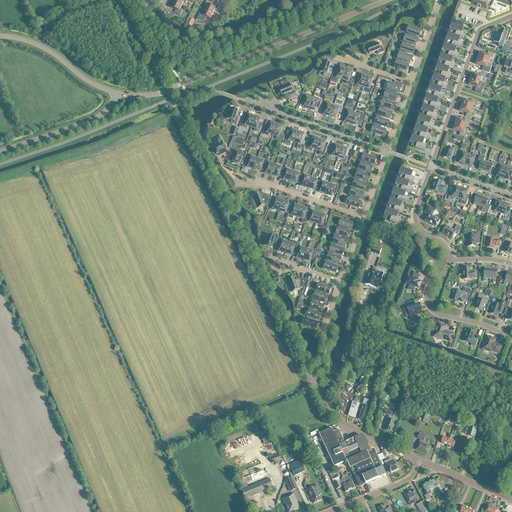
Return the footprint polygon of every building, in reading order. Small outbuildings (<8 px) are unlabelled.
[(487,9),(489,0),(472,0),(472,3),(472,4),(478,6),(477,6),(480,7),(481,7),(486,9),(487,9)] [(211,7),(213,4),(207,1),(204,6),(207,7),(205,11),(213,14),(216,9),(211,7)] [(180,10),(182,6),(174,3),(171,8),(176,10),(175,13),(180,16),(183,11),(180,10)] [(210,20),(213,14),(205,11),(204,14),(202,13),(201,15),(200,15),(198,20),(204,21),(204,22),(206,18),(210,20)] [(452,24),(454,25),(452,29),(457,31),(455,36),(460,38),(460,39),(464,40),(465,36),(464,36),(465,33),(462,32),(464,28),(452,24)] [(418,37),(420,31),(409,27),(407,33),(408,33),(407,36),(416,40),(417,37),(418,37)] [(511,42),(508,41),(511,31),(505,29),(503,35),(497,33),(494,43),(499,45),(498,47),(503,48),(502,50),(507,52),(509,48),(510,48),(511,43),(511,42)] [(459,42),(460,39),(460,38),(455,36),(448,34),(450,35),(449,39),(453,41),(451,46),(457,48),(456,49),(460,50),(461,46),(460,46),(461,43),(459,42)] [(415,46),(417,40),(416,40),(407,36),(406,36),(405,40),(402,39),(400,44),(407,46),(408,43),(415,46)] [(379,47),(378,44),(374,45),(371,46),(367,48),(370,54),(377,51),(378,55),(384,52),(382,46),(379,47)] [(413,48),(407,46),(400,44),(403,45),(402,48),(399,48),(397,53),(404,55),(405,52),(411,54),(413,48)] [(455,52),(456,49),(457,48),(451,46),(445,44),(447,45),(445,49),(450,51),(448,56),(448,57),(453,58),(453,59),(457,60),(458,56),(457,56),(458,53),(455,52)] [(410,57),(404,55),(397,53),(400,54),(399,57),(396,56),(394,61),(401,63),(402,60),(408,63),(410,57)] [(487,56),(480,54),(479,57),(478,59),(489,63),(491,57),(493,58),(494,55),(488,53),(487,56)] [(452,63),(453,59),(453,58),(448,57),(448,56),(441,54),(443,55),(441,60),(446,61),(444,66),(444,67),(449,69),(453,70),(454,67),(453,66),(454,63),(452,63)] [(487,68),(489,63),(478,59),(477,61),(478,62),(476,65),(483,67),(482,70),(488,72),(489,69),(487,68)] [(405,72),(407,66),(401,63),(394,61),(397,62),(395,68),(405,72)] [(331,64),(324,62),(323,65),(322,65),(321,69),(322,69),(320,72),(324,74),(323,76),(329,78),(332,72),(328,71),(331,64)] [(448,73),(449,69),(444,67),(444,66),(438,64),(437,64),(439,65),(438,70),(442,71),(441,77),(440,77),(446,79),(449,80),(451,77),(449,76),(450,74),(448,73)] [(339,79),(343,80),(346,70),(340,68),(339,72),(338,75),(335,74),(333,81),(338,83),(339,79)] [(351,76),(352,72),(350,71),(347,70),(346,70),(343,80),(346,81),(345,84),(351,86),(353,80),(350,79),(351,76)] [(444,83),(446,79),(440,77),(441,77),(434,74),(434,75),(436,75),(434,80),(439,81),(437,87),(442,89),(446,90),(447,87),(446,86),(447,84),(444,83)] [(480,77),(473,74),(472,78),(471,77),(471,80),(481,84),(482,81),(485,81),(486,76),(481,74),(480,77)] [(364,88),(367,77),(361,75),(360,79),(359,82),(356,81),(354,87),(359,89),(360,86),(364,88)] [(372,83),(373,80),(371,79),(371,78),(367,77),(364,88),(367,89),(366,93),(371,94),(373,87),(371,86),(372,83)] [(481,84),(471,80),(470,82),(469,86),(476,88),(475,91),(481,93),(483,88),(485,85),(481,84)] [(298,97),(294,88),(292,84),(286,87),(286,86),(283,88),(279,89),(282,96),(289,93),(291,100),(298,97)] [(398,93),(400,87),(389,84),(387,89),(384,88),(383,91),(386,92),(396,96),(397,93),(398,93)] [(441,93),(442,89),(437,87),(430,84),(430,85),(432,85),(431,90),(435,92),(433,97),(439,99),(442,101),(444,97),(442,96),(443,94),(441,93)] [(395,102),(397,96),(396,96),(386,92),(385,96),(382,95),(381,100),(387,102),(388,99),(395,102)] [(313,100),(313,97),(305,94),(303,100),(305,101),(304,104),(303,108),(305,109),(309,110),(313,100)] [(437,103),(439,99),(433,97),(427,95),(429,96),(427,100),(432,102),(430,107),(435,109),(439,111),(440,107),(439,107),(440,104),(437,103)] [(320,106),(322,100),(317,99),(316,101),(313,100),(309,110),(315,112),(316,108),(317,105),(320,106)] [(394,105),(387,102),(381,100),(383,101),(381,104),(379,104),(378,109),(384,111),(385,108),(392,110),(394,105)] [(470,103),(464,100),(463,104),(462,104),(461,106),(472,110),(473,107),(476,108),(478,102),(471,100),(470,103)] [(330,118),(330,117),(333,107),(330,106),(331,103),(325,102),(323,108),(326,109),(325,112),(324,115),(326,116),(330,118)] [(434,113),(435,109),(430,107),(423,105),(425,106),(424,110),(428,112),(426,117),(432,119),(432,120),(435,121),(436,117),(435,117),(436,114),(434,113)] [(341,114),(343,108),(338,106),(337,108),(333,107),(330,117),(336,119),(337,116),(338,113),(341,114)] [(471,113),(472,110),(461,106),(461,108),(460,112),(467,114),(465,117),(471,119),(473,113),(471,113)] [(236,118),(238,111),(231,109),(230,112),(229,116),(228,119),(232,121),(231,123),(237,125),(239,119),(236,118)] [(350,125),(351,124),(354,114),(355,112),(346,109),(344,115),(347,116),(346,119),(345,122),(347,123),(347,124),(350,125)] [(391,113),(384,111),(378,109),(377,109),(380,110),(378,113),(376,112),(374,117),(381,120),(382,117),(389,119),(391,113)] [(359,112),(358,116),(354,114),(351,124),(356,127),(358,123),(359,120),(362,121),(364,114),(359,112)] [(430,123),(432,120),(432,119),(426,117),(420,115),(422,116),(420,120),(425,122),(423,127),(423,128),(428,129),(428,130),(432,131),(433,127),(432,127),(433,124),(430,123)] [(251,128),(255,118),(249,116),(248,119),(247,122),(244,121),(242,127),(247,129),(248,127),(251,128)] [(260,123),(261,120),(259,119),(259,118),(255,117),(255,118),(251,128),(255,129),(254,131),(259,133),(261,127),(259,126),(260,123)] [(388,122),(381,120),(374,117),(376,118),(375,122),(373,121),(371,126),(378,128),(379,125),(386,128),(388,122)] [(464,122),(457,119),(456,123),(456,122),(455,125),(466,129),(468,123),(470,124),(471,121),(465,119),(464,122)] [(273,135),(277,125),(271,123),(269,127),(268,130),(265,128),(263,134),(269,136),(270,134),(273,135)] [(281,131),(283,127),(280,127),(281,126),(277,125),(273,135),(277,136),(276,140),(281,142),(283,135),(280,134),(281,131)] [(427,134),(428,130),(428,129),(423,128),(423,127),(416,125),(418,126),(416,130),(421,132),(419,137),(419,138),(425,140),(424,140),(428,141),(429,138),(428,137),(429,134),(427,134)] [(464,134),(466,129),(455,125),(454,127),(455,127),(453,131),(460,133),(459,136),(465,138),(466,135),(464,134)] [(385,131),(378,128),(371,126),(374,127),(372,133),(383,136),(385,131)] [(295,143),(298,133),(292,131),(291,134),(290,137),(287,136),(285,144),(290,146),(291,142),(295,143)] [(304,151),(306,147),(303,146),(305,142),(302,141),(303,138),(304,135),(302,134),(299,132),(298,133),(295,143),(298,144),(297,149),(304,151)] [(423,144),(424,140),(425,140),(419,138),(419,137),(413,135),(412,135),(414,136),(413,141),(417,142),(415,148),(425,151),(426,148),(424,147),(425,144),(423,144)] [(216,145),(213,147),(217,155),(219,154),(220,157),(224,155),(228,153),(224,145),(224,144),(221,138),(220,136),(219,137),(220,138),(215,141),(216,143),(216,144),(216,145)] [(316,151),(320,140),(314,138),(313,142),(312,145),(309,144),(307,150),(312,152),(313,149),(316,151)] [(325,146),(326,143),(324,142),(324,141),(320,140),(316,151),(320,152),(319,155),(324,157),(326,150),(324,149),(325,146)] [(335,157),(338,158),(342,148),(336,146),(335,149),(334,149),(333,152),(331,152),(329,157),(334,159),(335,157)] [(346,154),(348,150),(345,149),(346,149),(342,147),(342,148),(338,158),(342,159),(340,163),(346,165),(348,158),(345,157),(346,154)] [(456,154),(458,148),(455,147),(454,150),(447,148),(444,158),(450,160),(453,153),(456,154)] [(465,166),(469,156),(465,155),(466,152),(461,150),(459,156),(462,157),(459,164),(462,165),(465,166)] [(241,154),(237,152),(236,155),(235,155),(233,159),(234,159),(233,162),(234,162),(233,163),(237,165),(237,164),(240,164),(242,159),(245,160),(247,153),(242,151),(241,154)] [(373,165),(375,159),(361,154),(361,156),(363,157),(362,161),(359,160),(366,162),(373,165)] [(476,162),(479,155),(473,154),(472,157),(469,156),(465,166),(468,167),(471,168),(473,161),(476,162)] [(254,169),(257,160),(252,158),(253,156),(249,155),(246,164),(249,165),(248,167),(254,169)] [(484,173),(488,163),(484,161),(485,158),(480,156),(478,163),(481,164),(478,170),(481,171),(481,172),(484,173)] [(266,163),(257,160),(254,169),(260,172),(260,171),(263,172),(266,163)] [(372,168),(365,165),(366,162),(359,160),(358,165),(360,166),(359,170),(356,169),(363,171),(370,173),(372,168)] [(495,169),(497,163),(492,161),(491,164),(488,163),(484,173),(487,174),(487,173),(490,174),(492,168),(495,169)] [(503,179),(507,166),(505,165),(504,164),(505,163),(501,161),(501,162),(500,162),(499,163),(497,169),(496,172),(499,173),(497,177),(500,178),(503,179)] [(272,176),(275,166),(267,163),(264,172),(266,173),(266,174),(272,176)] [(284,169),(275,166),(272,176),(278,178),(278,177),(281,178),(284,169)] [(511,174),(511,167),(508,166),(507,166),(503,179),(506,181),(506,180),(509,181),(511,174)] [(413,173),(413,172),(401,168),(403,169),(401,173),(406,175),(404,180),(404,181),(409,183),(413,184),(414,180),(413,180),(414,177),(412,176),(413,172),(413,173)] [(369,176),(362,174),(363,171),(356,169),(355,174),(357,175),(356,178),(353,177),(360,180),(367,182),(369,176)] [(290,182),(293,173),(285,170),(282,178),(284,179),(284,180),(290,182)] [(302,176),(293,173),(290,182),(296,184),(296,183),(299,184),(302,176)] [(308,188),(311,179),(303,176),(300,185),(302,186),(308,188)] [(365,185),(359,183),(360,180),(353,177),(352,182),(354,183),(353,187),(350,186),(357,188),(363,191),(365,185)] [(408,187),(409,183),(404,181),(404,180),(397,178),(399,179),(398,184),(402,185),(401,191),(400,191),(406,193),(409,194),(411,191),(409,190),(410,187),(408,187)] [(320,182),(311,179),(308,188),(314,190),(317,191),(320,182)] [(441,186),(443,183),(436,181),(432,191),(439,194),(439,193),(445,195),(447,188),(441,186)] [(326,195),(329,185),(321,182),(318,191),(320,192),(320,193),(326,195)] [(339,186),(335,185),(335,187),(329,185),(326,195),(332,197),(333,194),(336,195),(339,186)] [(362,194),(356,191),(357,188),(350,186),(349,191),(351,192),(350,196),(360,199),(362,194)] [(404,197),(406,193),(400,191),(401,191),(394,188),(394,189),(396,189),(394,194),(399,195),(397,201),(402,203),(406,204),(407,201),(406,200),(407,198),(404,197)] [(458,199),(462,189),(459,188),(459,189),(456,188),(453,194),(451,193),(448,200),(453,202),(455,198),(458,199)] [(465,198),(467,192),(465,191),(465,190),(462,189),(458,199),(462,201),(460,204),(466,206),(468,199),(465,198)] [(270,203),(267,195),(261,198),(260,195),(254,197),(255,200),(253,201),(256,206),(257,205),(258,209),(265,206),(264,205),(270,203)] [(479,207),(483,197),(477,195),(474,205),(479,207)] [(359,202),(360,199),(350,196),(349,199),(347,204),(357,208),(359,202)] [(487,205),(489,199),(483,197),(479,207),(483,208),(481,212),(487,214),(490,206),(487,205)] [(401,207),(402,203),(397,201),(390,198),(390,199),(392,199),(391,204),(395,205),(393,211),(399,213),(402,215),(404,211),(402,210),(403,208),(401,207)] [(279,211),(283,202),(277,200),(276,202),(273,201),(270,210),(273,211),(274,209),(279,211)] [(289,204),(283,202),(279,211),(288,214),(291,205),(288,204),(289,204)] [(490,207),(488,214),(496,217),(497,213),(501,214),(504,204),(501,203),(501,204),(498,203),(496,209),(490,207)] [(508,213),(510,207),(507,206),(507,205),(504,204),(501,214),(504,216),(503,219),(508,221),(511,214),(508,213)] [(298,218),(301,208),(295,206),(295,207),(292,206),(288,218),(293,220),(294,216),(298,218)] [(432,216),(436,211),(428,206),(424,213),(428,215),(425,221),(436,228),(440,221),(432,216)] [(307,210),(301,208),(298,218),(303,220),(302,223),(305,224),(309,212),(307,211),(307,210)] [(397,217),(399,213),(393,211),(387,208),(387,209),(389,210),(387,214),(392,216),(390,221),(399,225),(400,221),(399,221),(400,218),(397,217)] [(316,224),(319,215),(313,212),(313,213),(310,212),(307,221),(316,224)] [(325,217),(319,215),(316,224),(321,226),(321,228),(324,229),(327,220),(324,219),(325,217)] [(350,230),(352,224),(341,220),(339,226),(340,226),(339,229),(342,230),(343,227),(350,230)] [(458,235),(462,228),(457,225),(454,231),(446,227),(443,234),(452,239),(455,233),(458,235)] [(342,230),(339,229),(338,229),(337,233),(334,232),(333,237),(339,239),(340,236),(347,238),(349,233),(342,230)] [(476,236),(466,236),(466,240),(468,240),(468,247),(476,247),(476,244),(480,244),(480,233),(476,233),(476,236)] [(271,249),(273,242),(277,243),(279,237),(273,234),(272,237),(268,236),(265,246),(271,249)] [(488,242),(487,248),(493,249),(494,246),(499,247),(500,241),(495,240),(488,239),(489,237),(484,236),(483,241),(488,242)] [(346,241),(339,239),(333,237),(335,238),(334,241),(331,240),(330,245),(336,248),(337,245),(344,247),(346,241)] [(285,254),(289,244),(283,242),(284,239),(281,238),(278,248),(280,249),(279,252),(285,254)] [(294,256),(297,247),(299,243),(293,242),(292,245),(289,244),(285,254),(291,256),(291,255),(294,256)] [(343,250),(336,248),(330,245),(329,245),(332,246),(331,250),(328,249),(326,254),(333,256),(334,253),(341,256),(343,250)] [(304,260),(307,250),(298,247),(295,256),(298,257),(298,258),(304,260)] [(374,247),(372,253),(379,256),(381,249),(374,247)] [(312,252),(307,250),(304,260),(309,262),(310,259),(313,260),(316,251),(313,250),(312,252)] [(340,259),(333,256),(326,254),(329,255),(328,259),(325,258),(323,263),(330,265),(331,262),(338,264),(340,259)] [(335,273),(337,267),(330,265),(323,263),(326,264),(324,269),(335,273)] [(477,279),(476,272),(471,272),(470,269),(463,269),(463,280),(471,280),(471,279),(477,279)] [(377,272),(372,270),(371,274),(369,273),(365,285),(376,289),(378,283),(381,283),(384,274),(379,273),(377,272)] [(419,289),(421,283),(417,282),(417,281),(418,281),(419,279),(419,278),(420,276),(414,272),(411,280),(408,278),(406,284),(410,285),(408,290),(414,290),(414,291),(414,292),(414,293),(414,294),(414,295),(414,293),(414,292),(414,291),(414,290),(415,289),(415,288),(415,287),(419,289)] [(294,279),(287,281),(289,285),(288,286),(290,289),(292,293),(298,291),(298,290),(303,288),(306,281),(301,279),(300,280),(295,282),(294,279)] [(327,294),(329,289),(318,285),(317,291),(314,290),(320,292),(327,294)] [(455,301),(464,303),(465,298),(468,299),(470,294),(471,290),(464,288),(463,289),(463,293),(463,294),(461,294),(461,293),(461,292),(454,291),(453,297),(456,297),(457,297),(455,301)] [(326,297),(319,295),(320,292),(314,290),(312,295),(315,296),(313,299),(311,298),(317,301),(324,303),(326,297)] [(479,300),(476,309),(482,311),(484,304),(487,305),(489,299),(483,297),(484,296),(479,295),(477,299),(479,300)] [(323,306),(316,304),(317,301),(311,298),(309,303),(312,304),(310,308),(314,309),(321,312),(323,306)] [(375,313),(378,305),(370,302),(367,310),(375,313)] [(491,303),(490,308),(492,309),(490,314),(497,316),(499,312),(502,314),(503,311),(506,303),(502,302),(502,303),(499,302),(498,306),(491,303)] [(422,313),(419,305),(412,308),(411,304),(402,307),(406,318),(407,318),(406,317),(410,316),(412,320),(417,318),(416,316),(422,313)] [(320,315),(313,312),(314,309),(310,308),(308,307),(306,312),(309,313),(307,317),(308,317),(317,320),(318,320),(320,315)] [(316,323),(317,320),(308,317),(307,320),(306,320),(304,325),(315,329),(317,323),(316,323)] [(447,327),(439,324),(436,332),(435,332),(434,336),(434,337),(442,340),(442,339),(451,342),(454,335),(445,331),(447,327)] [(474,339),(476,333),(468,330),(464,342),(471,344),(471,346),(475,348),(478,340),(474,339)] [(495,344),(494,345),(494,343),(495,340),(487,337),(483,349),(491,352),(491,351),(499,354),(502,347),(495,344)] [(338,397),(344,386),(341,384),(333,397),(338,400),(339,398),(338,397)] [(358,397),(365,387),(362,384),(360,386),(359,386),(357,390),(358,391),(355,395),(358,397)] [(360,405),(362,399),(357,397),(355,403),(353,402),(348,416),(355,419),(360,405)] [(366,409),(369,401),(362,399),(360,405),(365,406),(364,408),(362,408),(358,420),(363,421),(367,410),(366,409)] [(399,417),(392,415),(393,412),(395,405),(388,403),(387,404),(384,415),(389,417),(388,419),(387,419),(385,424),(386,425),(385,430),(392,433),(395,422),(397,423),(399,417)] [(428,425),(432,413),(424,410),(420,422),(428,425)] [(474,437),(478,426),(471,424),(467,435),(474,437)] [(386,475),(377,456),(375,450),(373,450),(370,451),(362,454),(360,448),(344,455),(333,433),(334,433),(332,429),(319,434),(334,467),(347,461),(355,479),(356,479),(360,487),(366,484),(366,485),(379,479),(379,478),(386,475)] [(360,448),(355,438),(345,443),(339,430),(334,433),(333,433),(344,455),(360,448)] [(272,440),(268,431),(260,434),(264,444),(272,440)] [(427,455),(431,447),(423,443),(424,441),(426,436),(420,434),(418,439),(421,440),(420,442),(416,450),(427,455)] [(447,446),(451,435),(449,434),(448,437),(449,437),(448,439),(444,437),(441,443),(447,446)] [(454,436),(451,435),(447,446),(453,448),(456,442),(451,440),(451,438),(453,439),(454,436)] [(370,451),(364,438),(361,436),(355,438),(360,448),(362,454),(370,451)] [(397,455),(389,451),(388,452),(387,450),(382,452),(385,458),(392,455),(394,458),(397,455)] [(281,460),(279,455),(277,455),(276,454),(271,456),(272,457),(270,458),(273,464),(275,463),(276,465),(279,464),(278,462),(281,460)] [(391,459),(388,461),(386,462),(385,464),(386,467),(387,466),(391,473),(399,470),(396,462),(393,464),(391,459)] [(294,476),(305,471),(301,462),(290,467),(294,476)] [(242,484),(252,481),(250,475),(240,479),(242,484)] [(350,477),(346,479),(350,490),(352,490),(355,488),(350,477)] [(292,478),(285,481),(290,492),(297,489),(292,478)] [(245,500),(273,488),(269,479),(242,490),(245,500)] [(350,490),(346,479),(340,481),(345,493),(349,491),(350,490)] [(429,495),(439,489),(440,492),(442,493),(443,494),(444,494),(441,488),(439,484),(437,485),(434,479),(422,486),(427,496),(425,497),(427,501),(431,499),(429,495)] [(321,494),(320,491),(317,485),(306,490),(311,500),(312,500),(314,504),(322,500),(320,495),(321,494)] [(420,504),(417,498),(418,498),(414,490),(405,495),(410,506),(415,503),(419,511),(430,511),(425,502),(420,504)] [(290,495),(282,499),(284,504),(285,504),(288,511),(290,511),(299,508),(297,503),(298,502),(294,494),(290,496),(290,495)] [(250,510),(258,507),(255,501),(247,504),(250,510)]
